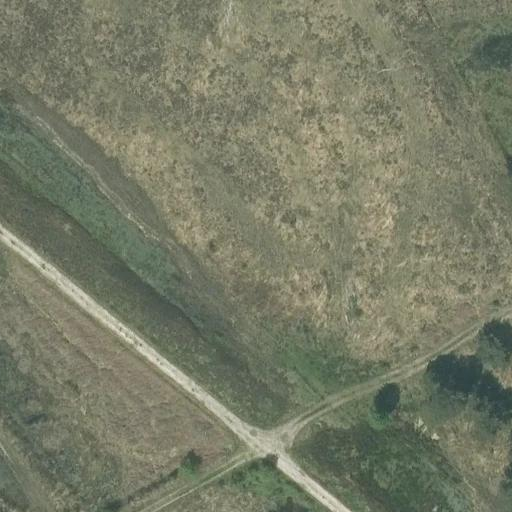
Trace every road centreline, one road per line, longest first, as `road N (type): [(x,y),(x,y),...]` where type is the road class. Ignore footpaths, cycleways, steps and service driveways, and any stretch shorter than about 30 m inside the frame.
road 1 (track): [(0,232),(256,444)]
road 2 (track): [(256,444),(511,310)]
road 3 (track): [(127,511),(256,444)]
